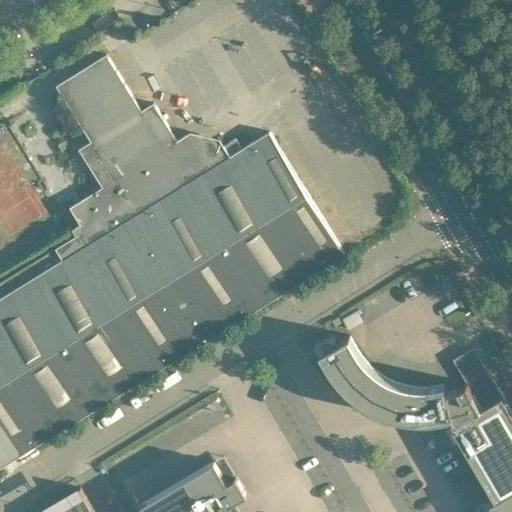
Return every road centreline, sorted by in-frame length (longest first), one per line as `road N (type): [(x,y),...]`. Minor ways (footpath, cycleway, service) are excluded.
road 1 (unclassified): [(4,511),(17,490),(467,206)]
road 2 (tertiary): [(467,206),(340,0)]
